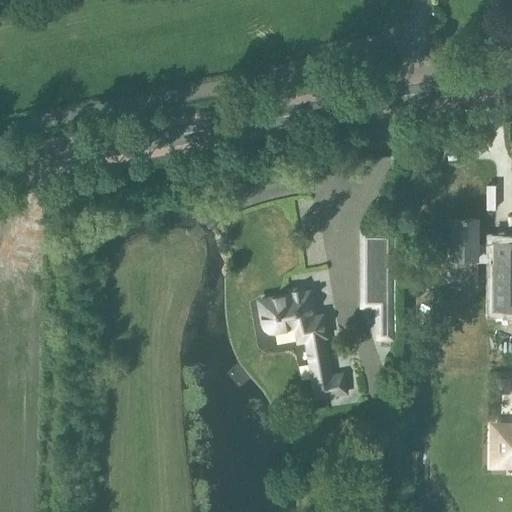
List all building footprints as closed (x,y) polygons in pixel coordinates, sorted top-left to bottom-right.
[(408,167),(435,165),(434,146),(407,148),(408,167)] [(496,244),(476,244),(477,218),(451,218),(450,280),(475,281),(475,263),(496,263),(495,365),(511,365),(511,243),(496,243),(496,244)] [(391,342),(391,231),(358,230),(357,311),(373,311),(373,342),(391,342)] [(304,291),(303,287),(286,290),(287,294),(254,300),(259,325),(261,331),(268,335),(276,335),(292,332),(295,347),(302,345),(312,403),(346,397),(342,373),(331,375),(325,341),(328,341),(323,314),(315,315),(310,290),(304,291)] [(510,393),(510,378),(502,378),(502,393),(510,393)] [(494,451),(494,464),(511,464),(511,426),(494,426),(494,451)]
